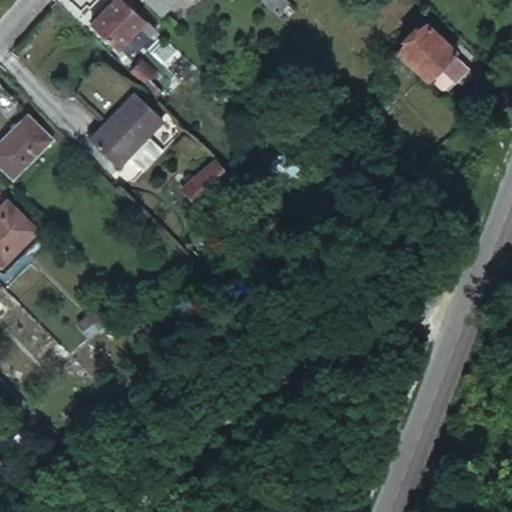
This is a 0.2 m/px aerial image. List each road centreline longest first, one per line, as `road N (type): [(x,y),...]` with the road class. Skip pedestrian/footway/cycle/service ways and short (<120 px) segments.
road 1 (track): [(465,309),(384,319),(262,389),(133,511)]
road 2 (secondary): [(511,191),(383,511)]
